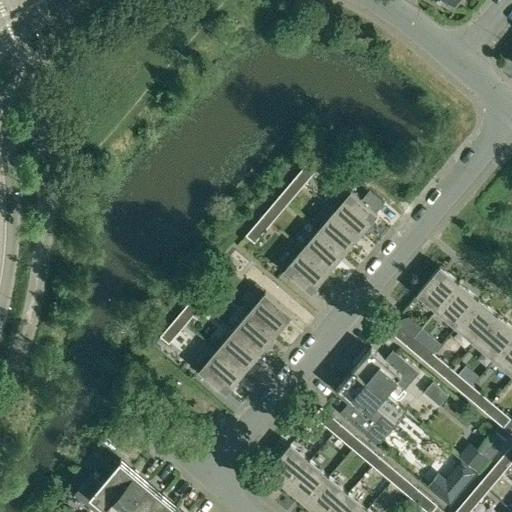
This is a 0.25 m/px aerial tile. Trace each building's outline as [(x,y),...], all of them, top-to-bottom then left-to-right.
[(312,157),(295,177),(303,184),(320,164),(312,157)] [(295,177),(278,197),(287,204),(303,184),(295,177)] [(351,190),(333,210),(360,233),(378,213),(362,199),(351,190)] [(385,204),(370,190),(362,199),(378,213),(385,204)] [(278,197),(262,216),(270,223),(287,204),(278,197)] [(333,210),(317,229),(344,252),(360,233),(333,210)] [(262,216),(246,235),(254,242),(270,223),(262,216)] [(317,229),(301,248),(328,271),(344,252),(317,229)] [(301,248),(285,268),(311,291),(328,271),(301,248)] [(226,258),(210,278),(218,285),(234,265),(226,258)] [(440,266),(417,292),(437,309),(460,283),(440,266)] [(210,278),(193,297),(202,304),(218,285),(210,278)] [(460,283),(437,309),(456,325),(479,299),(460,283)] [(265,291),(248,311),(275,333),(292,313),(265,291)] [(193,297),(177,316),(185,323),(202,304),(193,297)] [(479,299),(456,325),(476,342),(498,315),(479,299)] [(248,311),(232,330),(259,352),(275,333),(248,311)] [(511,326),(498,315),(476,342),(495,358),(511,337),(511,326)] [(177,316),(160,336),(169,343),(185,323),(177,316)] [(394,320),(387,329),(406,345),(414,337),(394,320)] [(232,330),(216,349),(243,372),(259,352),(232,330)] [(414,337),(406,345),(426,361),(433,353),(414,337)] [(511,337),(495,358),(511,372),(511,337)] [(393,349),(385,359),(371,347),(354,368),(385,394),(396,380),(405,388),(419,372),(393,349)] [(216,349),(199,369),(226,391),(243,372),(216,349)] [(433,353),(426,361),(445,377),(452,369),(433,353)] [(354,368),(337,388),(350,400),(353,403),(343,415),(366,434),(379,446),(396,426),(383,414),(373,407),(385,394),(354,368)] [(452,369),(445,377),(464,394),(471,386),(452,369)] [(471,386),(464,394),(484,410),(491,402),(471,386)] [(491,402),(484,410),(503,427),(510,418),(491,402)] [(321,407),(314,415),(334,432),(341,424),(321,407)] [(341,424),(334,432),(353,448),(360,440),(341,424)] [(480,449),(490,458),(506,440),(496,431),(480,449)] [(360,440),(353,448),(372,464),(379,456),(360,440)] [(290,443),(268,469),(287,486),(310,459),(290,443)] [(511,444),(511,445),(496,464),(504,471),(511,461),(511,444)] [(379,456),(372,464),(391,481),(399,472),(379,456)] [(310,459),(287,486),(307,502),(329,476),(310,459)] [(92,472),(74,494),(94,511),(99,511),(106,504),(134,472),(119,460),(102,480),(92,472)] [(496,464),(479,483),(488,490),(504,471),(496,464)] [(134,472),(106,504),(115,511),(123,511),(148,483),(134,472)] [(399,472),(391,481),(393,482),(405,492),(411,497),(418,489),(399,472)] [(461,491),(447,479),(439,473),(428,485),(450,503),(461,491)] [(329,476),(307,502),(318,511),(331,511),(349,492),(329,476)] [(148,483),(123,511),(147,511),(161,495),(148,483)] [(479,483),(463,503),(471,509),(488,490),(479,483)] [(418,489),(411,497),(428,511),(431,511),(437,505),(418,489)] [(349,492),(331,511),(364,511),(368,508),(349,492)] [(170,511),(175,507),(161,495),(147,511),(170,511)] [(463,503),(454,511),(469,511),(471,509),(463,503)]
